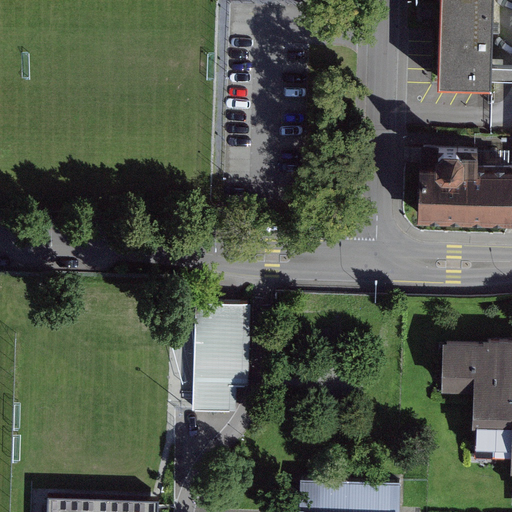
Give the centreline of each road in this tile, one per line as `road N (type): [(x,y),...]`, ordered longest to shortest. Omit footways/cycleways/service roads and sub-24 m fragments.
road 1 (unclassified): [(185,511),(200,470),(256,401),(263,346),(258,256)]
road 2 (residential): [(382,0),(373,260)]
road 3 (tertiary): [(0,247),(258,256)]
road 4 (tertiary): [(373,260),(511,265)]
